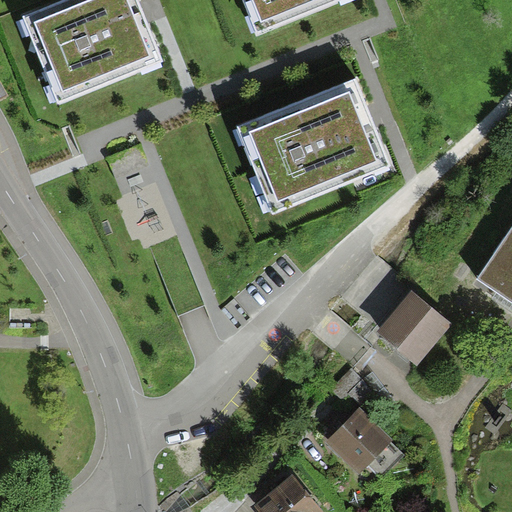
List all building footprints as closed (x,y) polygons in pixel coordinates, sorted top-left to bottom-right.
[(159,61),(134,0),(68,0),(25,17),(59,101),(159,61)] [(338,0),(245,0),(258,31),(338,0)] [(385,163),(353,81),(240,126),(273,208),(385,163)] [(511,217),(479,268),(511,289),(511,217)] [(416,299),(381,340),(414,368),(449,327),(416,299)] [(348,356),(327,378),(345,394),(365,372),(348,356)] [(355,403),(322,438),(360,474),(393,440),(355,403)] [(289,463),(244,500),(253,511),(316,511),(324,505),(289,463)]
